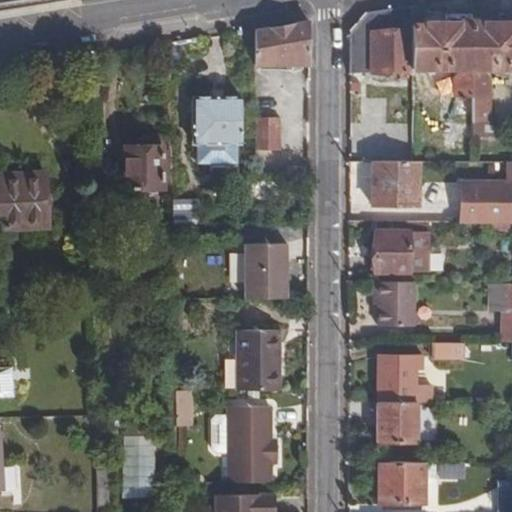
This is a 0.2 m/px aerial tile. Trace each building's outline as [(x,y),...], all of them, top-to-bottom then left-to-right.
[(410,28),(409,10),(370,14),(347,33),(350,77),(408,72),(410,28)] [(468,118),(468,135),(489,136),(488,120),(485,119),(485,79),(477,73),(477,69),(484,69),(511,68),(511,13),(495,14),(494,18),(467,19),(468,98),(468,118)] [(410,28),(408,72),(442,70),(458,70),(458,75),(450,82),(450,97),(468,98),(467,19),(442,19),(442,16),(424,16),(424,28),(410,28)] [(307,63),(307,23),(279,27),(252,31),(253,63),(307,63)] [(166,45),(166,61),(179,60),(179,43),(166,45)] [(307,71),(307,63),(253,63),(253,71),(307,71)] [(442,70),(442,82),(450,82),(458,75),(458,70),(442,70)] [(450,97),(451,118),(468,118),(468,98),(450,97)] [(190,101),(190,149),(193,149),(193,169),(238,168),(238,148),(240,148),(239,101),(190,101)] [(280,148),(279,116),(254,116),(254,149),(280,148)] [(121,147),(121,190),(127,190),(127,198),(139,197),(139,190),(159,190),(159,152),(159,147),(155,139),(143,139),(141,147),(121,147)] [(159,152),(159,190),(169,190),(168,152),(159,152)] [(459,181),(460,221),(489,221),(508,222),(511,221),(511,162),(506,162),(506,181),(459,181)] [(375,163),(374,206),(421,207),(422,163),(375,163)] [(0,233),(46,231),(43,177),(0,178),(0,233)] [(121,190),(121,213),(139,212),(139,197),(127,198),(127,190),(121,190)] [(169,205),(170,229),(195,228),(195,204),(169,205)] [(406,271),(406,221),(374,222),(374,229),(372,229),(372,272),(406,271)] [(424,271),(424,221),(406,221),(406,271),(424,271)] [(489,221),(489,229),(508,230),(508,222),(489,221)] [(151,235),(145,268),(170,268),(170,240),(151,235)] [(238,241),(239,296),(283,296),(283,242),(238,241)] [(413,324),(412,279),(372,279),(372,296),(376,296),(376,323),(413,324)] [(506,281),(487,282),(487,309),(499,308),(499,340),(511,340),(511,282),(506,283),(506,281)] [(65,300),(67,312),(82,309),(81,299),(65,300)] [(236,328),(236,387),(276,387),(277,328),(236,328)] [(433,340),(433,355),(462,356),(463,340),(433,340)] [(377,353),(377,399),(414,399),(430,399),(429,384),(414,384),(414,365),(421,365),(422,352),(377,353)] [(0,398),(14,398),(12,371),(0,372),(0,398)] [(187,407),(188,387),(172,387),(173,407),(187,407)] [(377,413),(376,438),(414,437),(414,399),(377,399),(372,399),(372,413),(377,413)] [(268,442),(268,403),(225,403),(225,412),(225,450),(225,478),(267,478),(267,459),(274,459),(274,447),(267,447),(268,442)] [(187,422),(187,407),(173,407),(173,408),(173,422),(187,422)] [(225,450),(225,412),(213,412),(209,416),(209,446),(213,450),(225,450)] [(378,458),(377,500),(397,499),(405,499),(423,499),(423,459),(378,458)] [(95,488),(94,506),(106,505),(106,487),(95,488)] [(213,492),(212,511),(271,511),(272,492),(213,492)]
